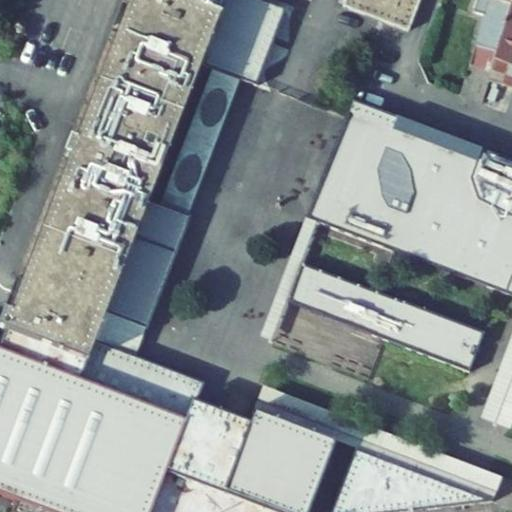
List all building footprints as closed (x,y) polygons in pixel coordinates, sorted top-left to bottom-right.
[(64,155),(71,158),(6,326),(0,322),(0,509),(8,511),(311,511),(338,443),(256,411),(251,423),(199,403),(206,385),(96,342),(107,314),(146,329),(149,331),(193,218),(149,202),(201,66),(256,87),(286,10),(259,0),(126,0),(131,2),(78,140),(71,138),(64,155)] [(346,0),(343,8),(409,32),(420,0),(346,0)] [(474,47),(496,53),(511,0),(476,0),(473,13),(484,17),(474,47)] [(511,0),(496,53),(494,60),(511,64),(511,0)] [(511,64),(494,60),(491,72),(488,82),(490,83),(511,88),(511,64)] [(469,66),(460,97),(481,104),(488,82),(491,72),(469,66)] [(213,70),(161,206),(189,217),(241,81),(213,70)] [(511,161),(354,100),(309,219),(511,296),(511,161)] [(309,219),(263,339),(274,343),(320,223),(309,219)] [(304,264),(289,303),(472,373),(478,356),(473,354),(475,349),(480,351),(487,334),(304,264)] [(511,431),(511,427),(511,343),(483,420),(511,431)] [(265,388),(256,411),(495,503),(504,479),(265,388)] [(357,450),(333,511),(424,511),(495,503),(357,450)]
